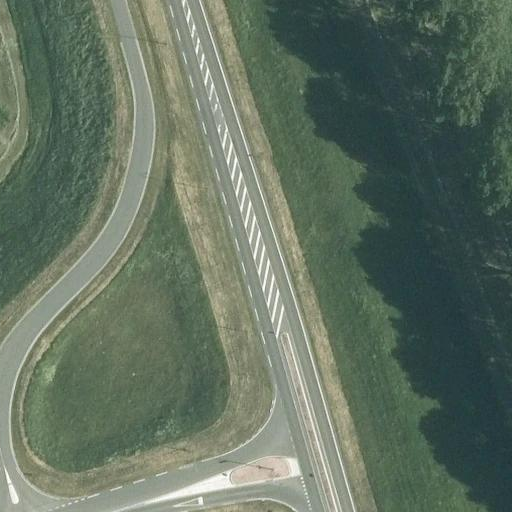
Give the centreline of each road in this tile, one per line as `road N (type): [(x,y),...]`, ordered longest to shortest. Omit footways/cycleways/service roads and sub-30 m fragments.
road 1 (trunk): [(347,511),(190,0)]
road 2 (primary): [(170,0),(297,432)]
road 3 (unclassified): [(0,388),(42,314),(124,216),(143,158),(146,114),(117,0)]
road 4 (primary): [(297,432),(110,511)]
road 5 (primary): [(132,511),(310,487)]
